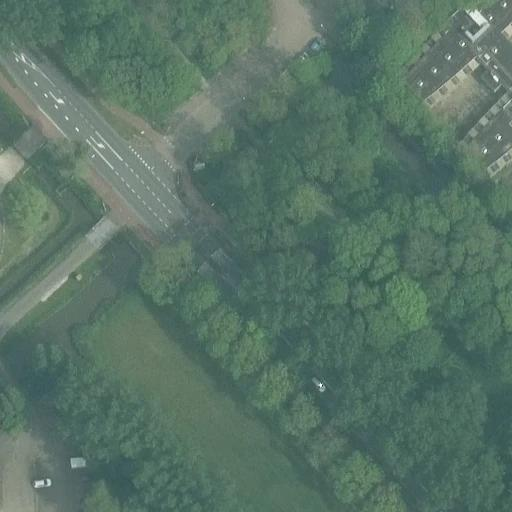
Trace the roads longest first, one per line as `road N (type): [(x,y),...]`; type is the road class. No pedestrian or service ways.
road 1 (tertiary): [(446,511),(258,308)]
road 2 (unclassified): [(142,184),(314,24),(291,0)]
road 3 (tertiary): [(142,184),(0,32)]
road 4 (tertiary): [(142,184),(165,228),(258,308)]
road 5 (tertiary): [(258,308),(213,251),(142,184)]
